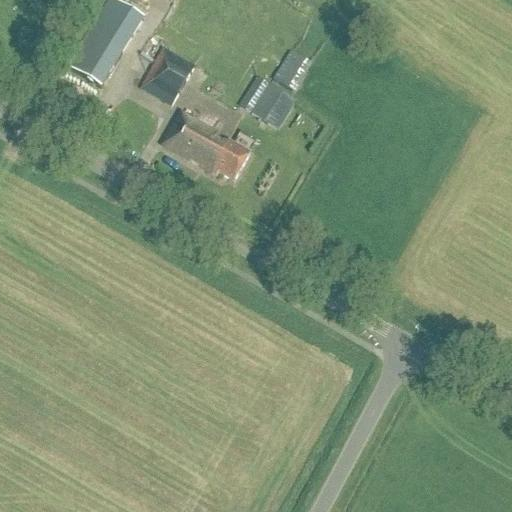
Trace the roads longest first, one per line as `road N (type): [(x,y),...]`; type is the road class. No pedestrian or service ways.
road 1 (tertiary): [(409,347),(0,112)]
road 2 (tertiary): [(319,511),(409,347)]
